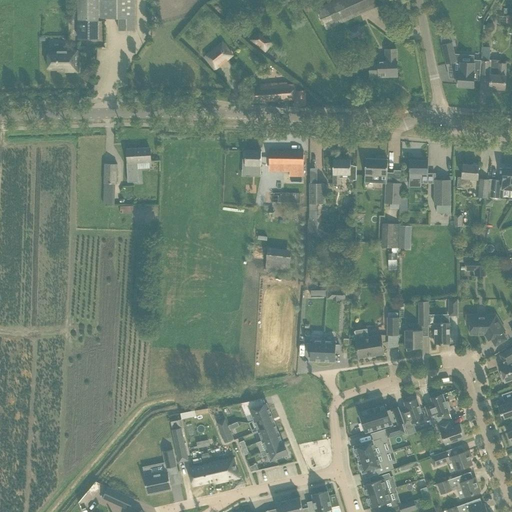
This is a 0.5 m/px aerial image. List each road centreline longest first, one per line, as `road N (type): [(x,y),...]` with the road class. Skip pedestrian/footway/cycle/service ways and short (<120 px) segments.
road 1 (tertiary): [(0,116),(208,112),(395,127),(437,116)]
road 2 (residential): [(511,507),(464,377),(454,372),(339,398),(332,422),(338,470)]
